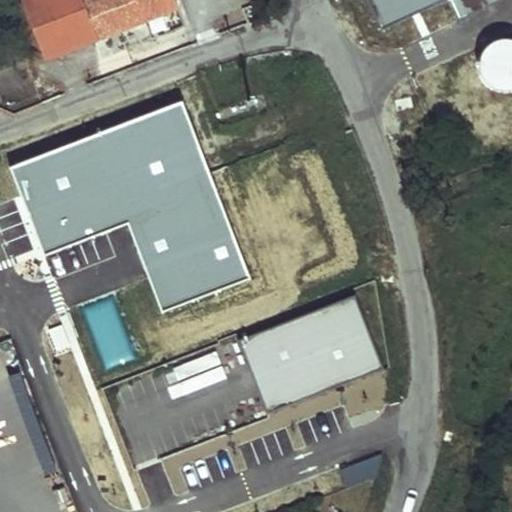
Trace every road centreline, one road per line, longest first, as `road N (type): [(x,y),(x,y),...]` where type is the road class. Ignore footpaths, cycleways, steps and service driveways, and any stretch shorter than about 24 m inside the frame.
road 1 (residential): [(400,511),(422,430),(425,336),(395,189),(324,11)]
road 2 (residential): [(0,136),(324,11)]
